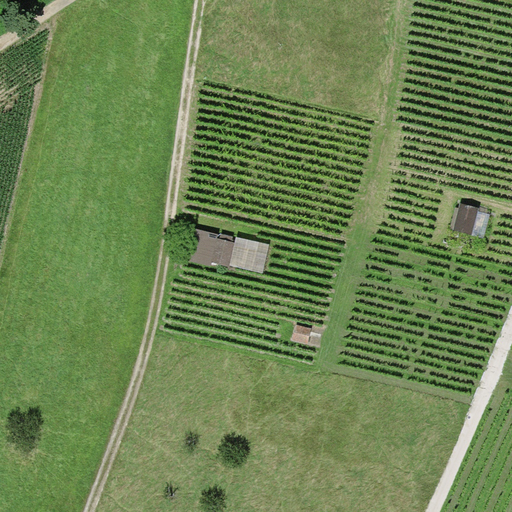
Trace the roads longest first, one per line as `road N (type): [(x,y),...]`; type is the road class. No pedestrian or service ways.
road 1 (track): [(208,0),(150,332),(86,511)]
road 2 (track): [(440,511),(511,347)]
